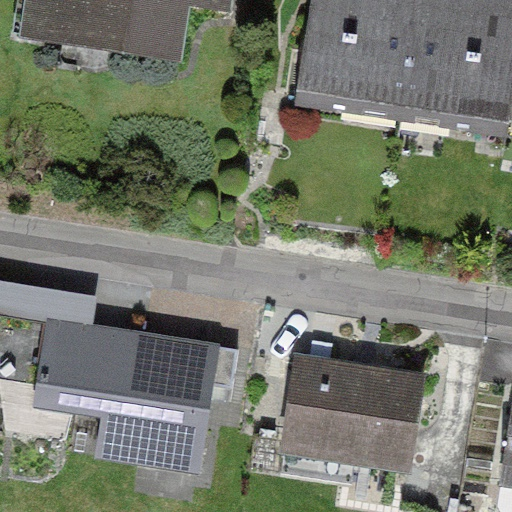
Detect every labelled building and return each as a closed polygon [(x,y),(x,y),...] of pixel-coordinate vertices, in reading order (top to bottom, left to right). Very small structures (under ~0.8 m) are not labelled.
[(37,0),(32,40),(187,64),(195,10),(233,16),(235,0),(37,0)] [(351,87),(405,96),(421,0),(313,0),(296,98),(347,107),(351,87)] [(511,5),(479,0),(421,0),(405,96),(456,105),(453,121),(511,131),(511,5)] [(224,348),(52,327),(41,411),(108,430),(103,460),(212,482),(224,348)] [(438,383),(301,362),(284,458),(427,485),(438,383)]
